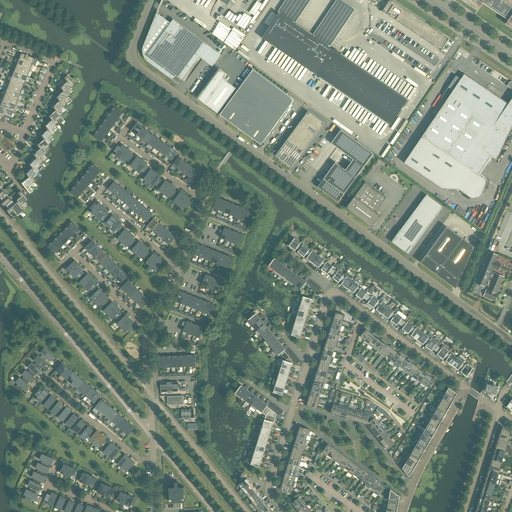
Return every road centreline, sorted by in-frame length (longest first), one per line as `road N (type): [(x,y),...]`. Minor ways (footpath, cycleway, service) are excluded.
road 1 (residential): [(511,341),(140,68),(134,46),(152,0)]
road 2 (unclassified): [(0,251),(154,440)]
road 3 (residential): [(331,291),(464,387)]
road 4 (residential): [(41,380),(137,459),(155,459)]
road 5 (residential): [(464,387),(403,511)]
